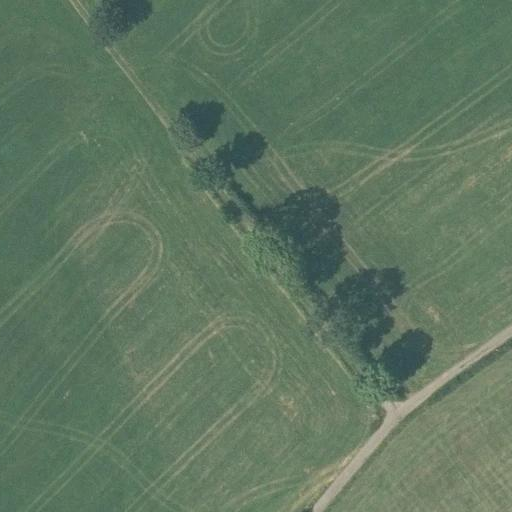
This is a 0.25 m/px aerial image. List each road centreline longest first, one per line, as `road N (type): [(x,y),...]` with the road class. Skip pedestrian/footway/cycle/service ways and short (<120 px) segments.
road 1 (track): [(399,410),(511,331)]
road 2 (track): [(315,511),(399,410)]
